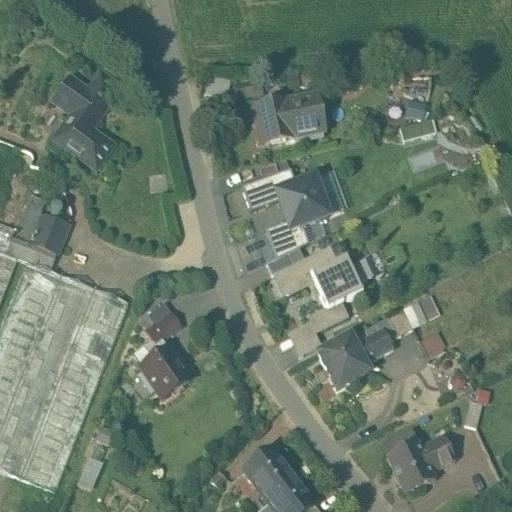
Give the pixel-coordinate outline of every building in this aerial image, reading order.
[(127,81),(108,67),(101,77),(121,91),(127,81)] [(100,79),(87,97),(70,84),(53,107),(55,108),(56,106),(75,120),(57,145),(55,143),(54,145),(95,174),(111,151),(89,135),(119,93),(100,79)] [(258,84),(233,89),(236,103),(261,97),(258,84)] [(231,91),(221,89),(217,101),(227,104),(231,91)] [(310,100),(316,128),(321,127),(316,98),(310,100)] [(310,100),(285,105),(293,141),(323,135),(321,127),(316,128),(310,100)] [(285,105),(252,112),(256,133),(264,131),(267,146),(293,141),(285,105)] [(439,125),(406,129),(408,142),(441,138),(439,125)] [(289,173),(240,191),(249,215),(277,204),(274,196),(295,188),(289,173)] [(295,188),(274,196),(277,204),(286,226),(289,234),(301,229),(327,220),(312,181),(295,188)] [(307,247),(301,229),(289,234),(286,226),(264,234),(275,262),(307,247)] [(0,255),(17,262),(25,265),(49,275),(56,258),(11,241),(14,233),(0,228),(0,255)] [(329,251),(277,276),(278,277),(288,297),(287,297),(288,299),(314,287),(310,278),(336,265),(329,251)] [(0,306),(17,262),(0,255),(0,306)] [(336,265),(310,278),(314,287),(325,311),(326,313),(341,306),(361,296),(357,287),(349,270),(345,261),(336,265)] [(362,264),(349,270),(357,287),(367,282),(370,281),(372,280),(371,277),(370,277),(365,266),(365,265),(364,262),(362,263),(362,264)] [(49,275),(25,265),(0,328),(0,474),(55,496),(67,463),(68,463),(129,306),(81,287),(64,281),(49,275)] [(407,308),(414,328),(443,318),(436,299),(407,308)] [(163,306),(146,318),(152,327),(170,315),(163,306)] [(341,306),(326,313),(325,311),(307,320),(309,326),(315,336),(348,321),(341,306)] [(403,313),(389,320),(398,339),(412,332),(403,313)] [(153,328),(145,334),(152,344),(154,347),(163,341),(180,329),(171,316),(153,328)] [(146,318),(138,324),(145,334),(153,328),(152,327),(146,318)] [(389,320),(364,333),(368,340),(382,332),(388,344),(398,339),(389,320)] [(320,349),(315,336),(309,326),(288,336),(299,359),(320,349)] [(368,340),(354,347),(365,367),(393,351),(388,344),(382,332),(368,340)] [(424,342),(433,360),(451,351),(442,333),(424,342)] [(349,338),(318,355),(337,391),(369,374),(365,367),(354,347),(349,338)] [(152,344),(132,358),(140,370),(169,349),(163,341),(154,347),(152,344)] [(140,370),(139,370),(162,402),(188,383),(182,374),(185,372),(169,349),(140,370)] [(495,409),(479,405),(471,434),(486,438),(495,409)] [(455,462),(443,437),(419,448),(431,474),(455,462)] [(417,443),(386,458),(404,496),(435,481),(431,474),(419,448),(417,443)] [(269,504),(296,483),(269,449),(243,470),(269,504)] [(90,456),(80,486),(96,492),(106,462),(90,456)] [(296,483),(269,504),(274,511),(308,511),(314,508),(296,483)]
